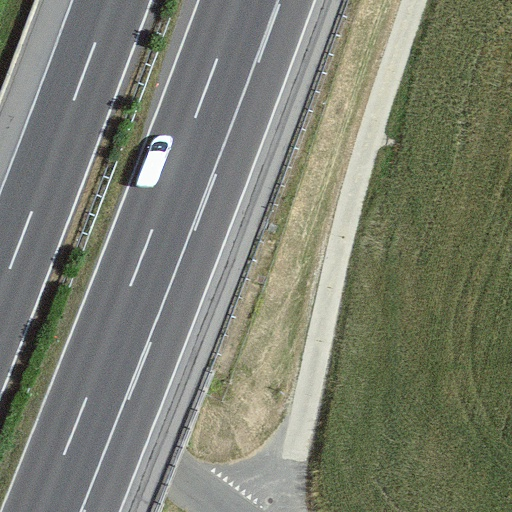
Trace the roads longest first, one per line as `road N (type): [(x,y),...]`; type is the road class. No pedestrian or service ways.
road 1 (motorway): [(48,496),(238,0)]
road 2 (track): [(294,511),(331,289),(416,0)]
road 3 (motorway): [(110,0),(0,293)]
road 4 (tertiary): [(223,511),(0,352)]
